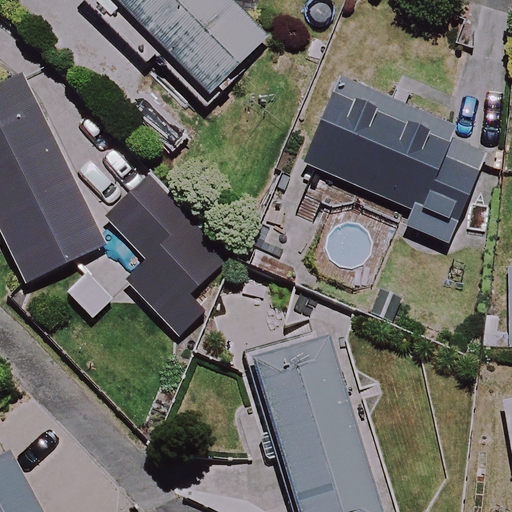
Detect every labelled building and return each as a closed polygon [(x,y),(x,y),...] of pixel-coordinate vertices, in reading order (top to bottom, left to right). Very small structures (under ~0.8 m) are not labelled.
[(92,0),(150,58),(157,51),(206,101),(263,43),(220,0),(92,0)] [(83,199),(20,78),(0,88),(0,240),(25,290),(86,258),(61,210),(83,199)] [(483,153),(330,89),(297,168),(410,214),(402,231),(444,248),(483,153)] [(232,257),(156,173),(104,220),(139,259),(118,278),(175,342),(202,317),(186,300),(232,257)] [(298,256),(265,243),(254,273),(287,286),(298,256)] [(371,511),(322,343),(249,364),(292,511),(371,511)] [(511,403),(498,406),(511,487),(511,403)] [(36,511),(5,457),(0,460),(0,511),(36,511)]
